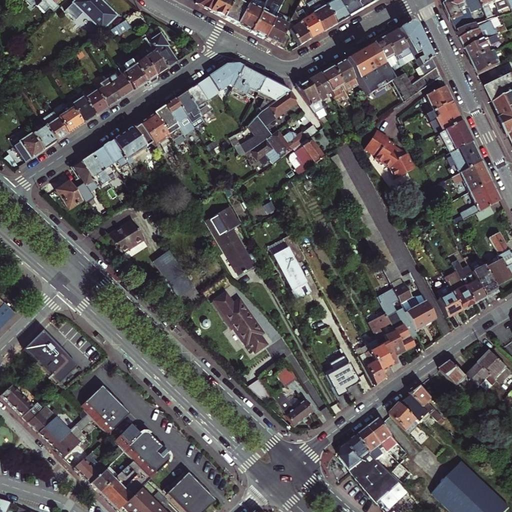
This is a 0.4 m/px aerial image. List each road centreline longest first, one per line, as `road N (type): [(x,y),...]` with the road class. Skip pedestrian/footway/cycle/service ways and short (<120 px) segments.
road 1 (secondary): [(292,463),(85,266)]
road 2 (secondary): [(65,286),(271,483)]
road 3 (residential): [(511,305),(292,463)]
road 4 (residential): [(225,39),(212,56),(5,192)]
road 5 (residential): [(416,0),(297,66),(225,39)]
road 6 (residential): [(421,0),(511,186)]
